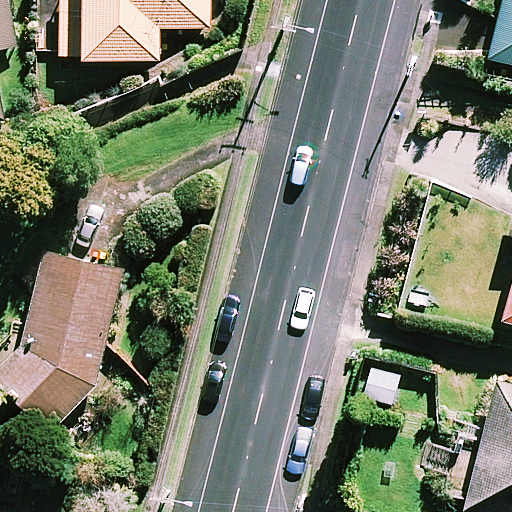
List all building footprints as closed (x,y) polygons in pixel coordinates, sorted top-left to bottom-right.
[(213,33),(213,0),(63,0),(64,69),(163,68),(162,33),(213,33)] [(511,0),(497,0),(484,55),(511,61),(511,0)] [(0,2),(0,127),(6,126),(0,94),(0,55),(19,52),(9,1),(0,2)] [(511,208),(510,217),(511,217),(511,259),(498,316),(511,319),(511,208)] [(127,280),(72,267),(67,288),(45,283),(26,359),(0,387),(54,437),(99,394),(127,280)] [(511,511),(511,377),(490,372),(457,504),(491,511),(511,511)]
